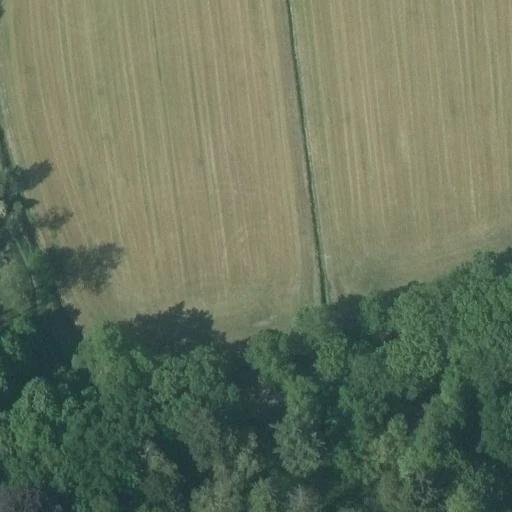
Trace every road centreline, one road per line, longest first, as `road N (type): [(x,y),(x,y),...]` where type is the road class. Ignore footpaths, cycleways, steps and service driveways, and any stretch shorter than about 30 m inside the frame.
road 1 (tertiary): [(511,338),(0,488)]
road 2 (track): [(312,393),(317,408),(500,422)]
